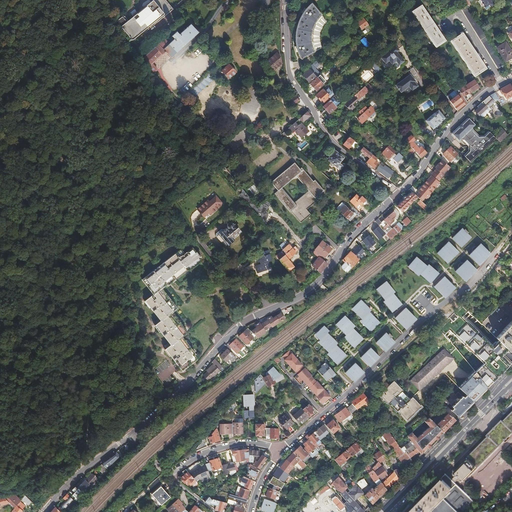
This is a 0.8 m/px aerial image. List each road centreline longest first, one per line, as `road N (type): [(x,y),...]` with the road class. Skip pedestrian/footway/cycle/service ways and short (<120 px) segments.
road 1 (unclassified): [(281,449),(501,248)]
road 2 (residential): [(285,0),(289,78),(335,147),(397,193)]
road 3 (residential): [(272,307),(240,324),(130,432)]
road 4 (track): [(0,374),(89,371),(86,458),(96,461)]
road 5 (primary): [(382,511),(511,379)]
road 6 (residential): [(397,193),(320,278),(272,307)]
road 7 (residential): [(501,83),(457,118),(397,193)]
road 8 (unclassified): [(281,449),(229,443),(168,473)]
